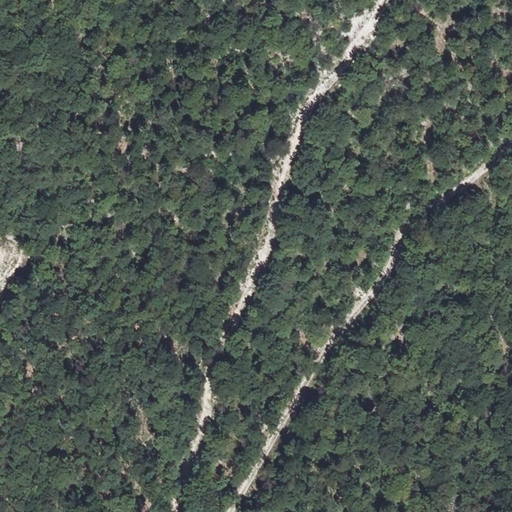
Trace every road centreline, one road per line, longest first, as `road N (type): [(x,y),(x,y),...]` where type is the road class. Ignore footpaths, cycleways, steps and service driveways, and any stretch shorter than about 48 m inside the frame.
road 1 (track): [(172,511),(217,345),(271,245),(301,129),(387,0)]
road 2 (track): [(234,511),(325,353),(377,292),(410,223),(511,145)]
